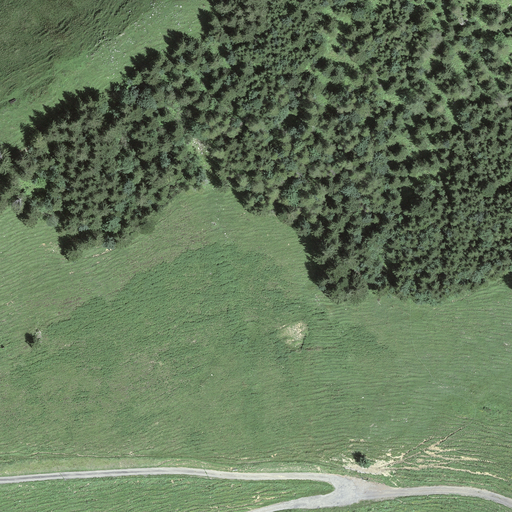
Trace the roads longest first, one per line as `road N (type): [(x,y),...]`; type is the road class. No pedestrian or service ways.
road 1 (track): [(244,511),(353,489),(351,478),(166,466),(0,477)]
road 2 (track): [(358,486),(451,484),(511,500)]
